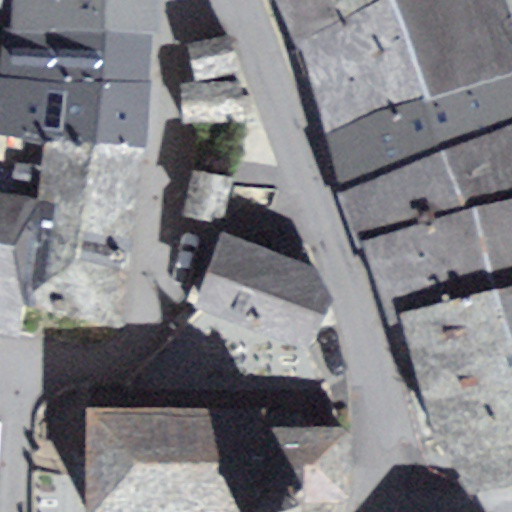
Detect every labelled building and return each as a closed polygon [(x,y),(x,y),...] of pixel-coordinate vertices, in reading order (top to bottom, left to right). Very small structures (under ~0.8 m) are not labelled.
[(0,0),(0,32),(5,33),(151,42),(152,35),(153,16),(153,0),(0,0)] [(279,0),(296,49),(303,47),(401,0),(279,0)] [(401,0),(303,47),(313,81),(330,134),(429,100),(431,108),(511,75),(511,36),(500,0),(401,0)] [(5,33),(2,82),(149,91),(151,42),(5,33)] [(229,53),(227,43),(195,50),(201,77),(233,70),(229,53)] [(511,75),(431,108),(429,100),(330,134),(345,181),(350,194),(511,125),(511,75)] [(0,82),(0,144),(146,152),(149,91),(2,82),(0,82)] [(239,99),(239,85),(191,87),(192,118),(240,116),(239,99)] [(511,203),(511,125),(350,194),(342,196),(344,202),(360,252),(370,249),(511,203)] [(120,324),(146,152),(0,144),(0,198),(40,205),(24,309),(120,324)] [(227,181),(196,176),(191,213),(202,214),(221,217),(227,181)] [(24,309),(40,205),(0,198),(0,330),(20,334),(24,309)] [(395,327),(403,324),(511,289),(511,203),(370,249),(386,298),(395,327)] [(308,348),(324,307),(308,274),(228,243),(203,307),(308,348)] [(416,367),(442,447),(511,424),(511,289),(403,324),(416,367)] [(89,463),(89,465),(89,478),(88,511),(305,511),(306,502),(344,502),(351,502),(352,464),(352,444),(352,426),(264,426),(264,410),(89,409),(89,463)] [(511,489),(511,424),(442,447),(480,500),(511,489)]
